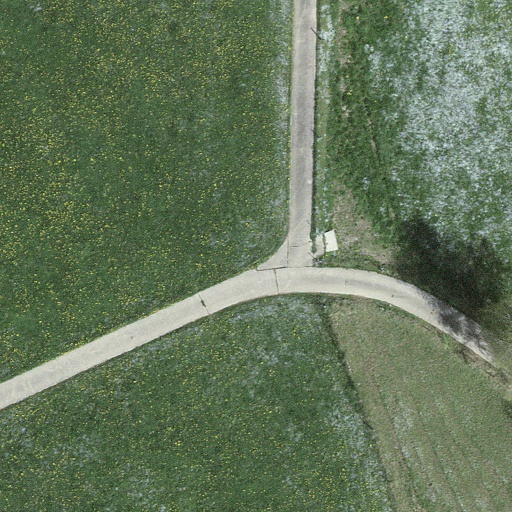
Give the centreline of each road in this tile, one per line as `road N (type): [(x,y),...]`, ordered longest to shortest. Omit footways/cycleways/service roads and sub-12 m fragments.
road 1 (track): [(0,400),(197,303),(297,274),(397,288),(511,358)]
road 2 (track): [(297,274),(307,0)]
